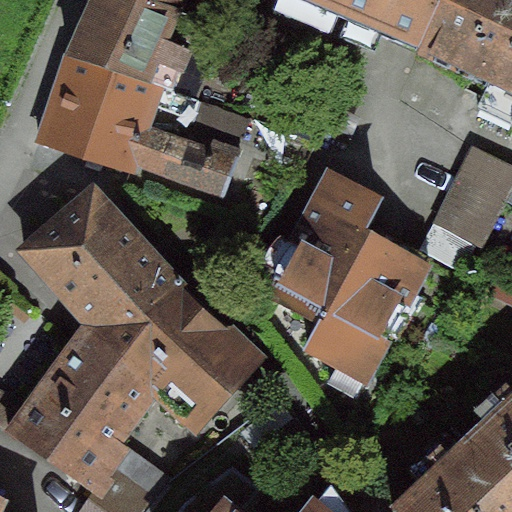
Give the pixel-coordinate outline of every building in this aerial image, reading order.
[(143,0),(99,0),(73,59),(164,88),(173,91),(195,99),(211,61),(191,54),(168,45),(172,36),(182,12),(143,0)] [(143,0),(182,12),(195,18),(199,8),(187,4),(188,0),(143,0)] [(292,0),(422,58),(447,0),(292,0)] [(511,0),(447,0),(422,58),(511,99),(511,0)] [(195,18),(182,12),(172,36),(214,52),(223,29),(195,18)] [(138,164),(229,196),(244,154),(214,144),(211,153),(148,132),(157,107),(164,88),(73,59),(42,144),(135,174),(138,164)] [(164,88),(157,107),(194,120),(201,101),(195,99),(173,91),(164,88)] [(306,100),(289,133),(318,145),(333,111),(306,100)] [(511,198),(511,169),(478,153),(440,227),(478,249),(511,198)] [(382,207),(333,180),(271,295),(326,324),(311,351),(340,367),(332,383),(359,398),(433,262),(390,239),(385,247),(366,237),(382,207)] [(105,201),(98,193),(28,255),(93,327),(10,432),(98,496),(101,498),(114,482),(100,472),(156,398),(189,430),(253,354),(214,316),(211,317),(103,203),(105,201)] [(511,497),(511,388),(499,400),(509,410),(467,448),(511,497)] [(511,511),(511,497),(467,448),(455,460),(445,449),(433,460),(444,471),(398,511),(511,511)] [(151,511),(153,510),(114,482),(101,498),(98,496),(86,511),(151,511)] [(0,511),(2,511),(8,500),(0,496),(0,511)]
